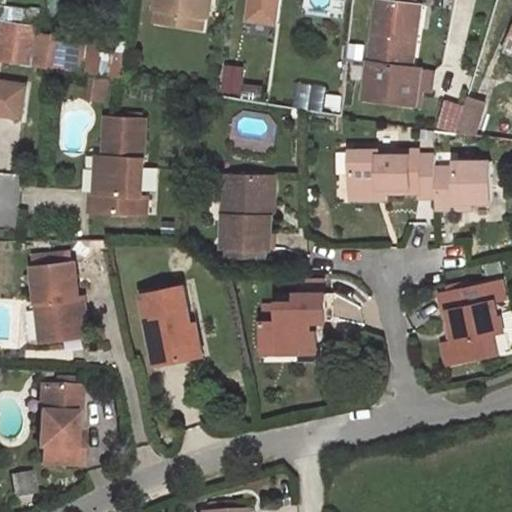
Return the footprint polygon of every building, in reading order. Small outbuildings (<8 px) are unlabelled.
[(94,0),(68,0),(66,16),(92,20),(94,0)] [(156,0),(155,7),(159,8),(205,15),(208,15),(210,0),(156,0)] [(250,0),(248,19),(278,23),(281,0),(250,0)] [(416,0),(377,0),(368,62),(413,67),(420,19),(419,19),(414,18),(416,4),(416,0)] [(41,11),(2,6),(0,20),(39,26),(41,11)] [(205,15),(159,8),(157,21),(203,28),(205,15)] [(0,21),(0,61),(32,67),(38,33),(39,26),(0,20),(0,21)] [(88,27),(61,24),(60,36),(86,39),(88,27)] [(60,36),(38,33),(32,67),(98,77),(103,41),(86,39),(60,36)] [(130,43),(103,40),(103,41),(98,77),(124,81),(130,43)] [(413,67),(368,62),(363,98),(416,105),(418,90),(421,68),(413,67)] [(243,71),(225,68),(222,88),(239,90),(243,71)] [(434,70),(421,68),(418,90),(431,92),(434,70)] [(108,82),(89,79),(87,95),(105,98),(108,82)] [(27,86),(0,81),(0,114),(22,118),(27,86)] [(464,104),(446,99),(438,127),(456,132),(464,104)] [(486,104),(469,99),(460,128),(477,133),(486,104)] [(128,118),(106,116),(103,156),(101,194),(94,193),(91,193),(90,212),(147,215),(148,196),(142,196),(147,119),(142,118),(128,118)] [(433,130),(421,129),(420,137),(432,139),(433,130)] [(419,150),(352,150),(352,193),(385,192),(418,192),(418,197),(436,197),(435,167),(435,154),(419,155),(419,150)] [(103,156),(96,155),(94,193),(101,194),(103,156)] [(443,167),(435,167),(436,197),(436,209),(457,209),(457,201),(473,201),(492,201),(492,161),(456,161),(456,167),(443,167)] [(232,175),(221,175),(220,194),(225,194),(231,194),(232,175)] [(273,176),(232,175),(231,194),(225,194),(223,247),(227,248),(227,256),(247,257),(247,248),(267,249),(271,249),(272,216),(268,216),(268,198),(272,198),(273,176)] [(178,223),(164,223),(163,237),(177,237),(178,223)] [(267,249),(247,248),(247,257),(267,257),(267,249)] [(74,261),(33,266),(41,341),(84,336),(82,314),(82,313),(73,314),(71,298),(78,298),(78,297),(74,261)] [(499,261),(484,264),(486,275),(501,272),(499,261)] [(448,292),(440,293),(444,311),(449,310),(453,329),(456,340),(451,341),(455,363),(483,357),(482,355),(497,351),(497,349),(493,333),(502,331),(498,315),(495,301),(506,298),(502,280),(467,287),(459,289),(448,292)] [(185,285),(142,293),(157,364),(194,357),(188,325),(193,324),(185,285)] [(297,303),(279,303),(279,305),(279,320),(265,321),(262,321),(263,348),(280,348),(280,353),(299,353),(299,348),(318,347),(318,330),(313,330),(313,321),(318,320),(328,320),(327,293),(297,294),(297,303)] [(78,298),(71,298),(73,314),(82,313),(82,314),(86,314),(84,296),(78,297),(78,298)] [(279,305),(265,306),(265,321),(279,320),(279,305)] [(511,312),(498,315),(502,331),(493,333),(497,349),(504,347),(511,343),(511,340),(511,312)] [(193,324),(188,325),(194,357),(205,355),(198,323),(193,324)] [(451,341),(443,343),(447,364),(455,363),(451,341)] [(76,377),(56,376),(56,386),(76,387),(76,377)] [(56,386),(47,386),(46,413),(40,413),(38,448),(41,448),(41,463),(81,465),(82,449),(73,448),(73,433),(74,416),(78,416),(79,387),(76,387),(56,386)] [(77,434),(73,433),(73,448),(82,449),(82,434),(77,434)] [(29,476),(14,478),(17,493),(31,491),(29,476)] [(230,511),(230,502),(215,503),(215,511),(230,511)]
